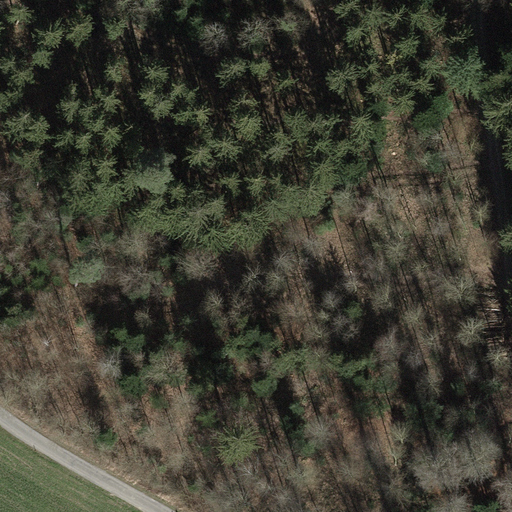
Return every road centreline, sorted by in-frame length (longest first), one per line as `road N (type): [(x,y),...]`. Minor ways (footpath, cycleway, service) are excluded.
road 1 (track): [(511,297),(477,58),(483,0)]
road 2 (residential): [(174,511),(0,408)]
